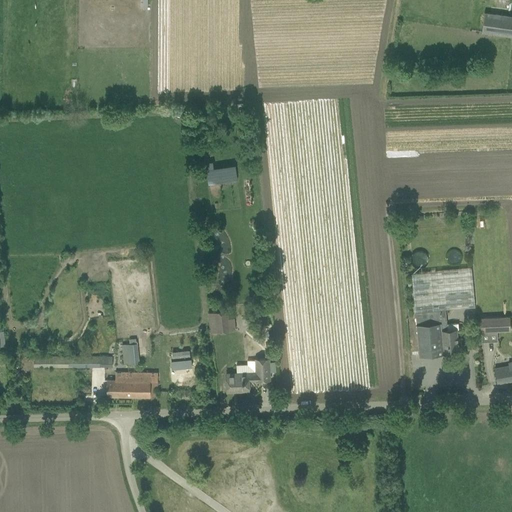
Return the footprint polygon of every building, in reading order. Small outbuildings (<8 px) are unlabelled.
[(511,16),(485,12),(482,32),(511,36),(511,16)] [(237,117),(236,109),(228,109),(228,117),(237,117)] [(445,308),(475,306),(471,268),(412,274),(415,311),(445,308)] [(415,311),(419,356),(458,353),(456,328),(447,329),(445,311),(445,308),(415,311)] [(215,312),(217,331),(228,330),(226,311),(215,312)] [(509,316),(490,317),(490,331),(510,330),(509,316)] [(121,342),(122,362),(137,361),(136,341),(121,342)] [(112,355),(34,356),(34,367),(112,367),(112,355)] [(270,380),(269,370),(269,358),(254,358),(254,360),(247,360),(247,364),(236,364),(236,372),(226,372),(227,392),(233,391),(233,389),(249,388),(248,381),(270,380)] [(495,369),(498,384),(511,380),(511,363),(510,364),(510,367),(495,369)] [(107,379),(107,396),(157,397),(158,372),(115,372),(115,380),(107,379)]
